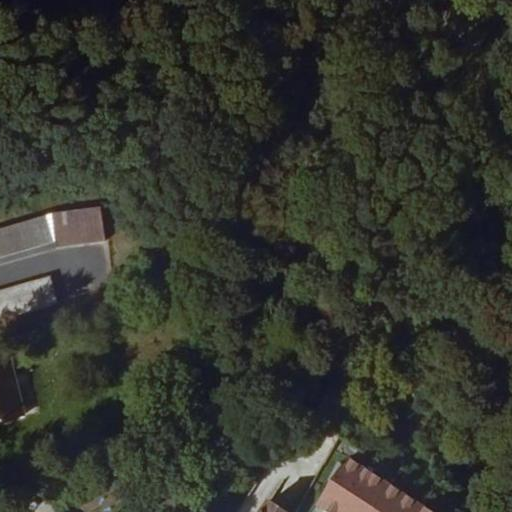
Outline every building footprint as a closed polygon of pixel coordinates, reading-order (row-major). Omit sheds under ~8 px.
[(101,204),(48,210),(52,238),(55,237),(56,242),(105,237),(101,204)] [(0,253),(52,238),(48,210),(0,224),(0,253)] [(7,286),(14,313),(59,299),(51,273),(7,286)] [(0,317),(14,313),(7,286),(0,288),(0,317)] [(0,420),(24,414),(9,357),(0,359),(0,420)] [(328,489),(317,505),(328,511),(433,511),(349,459),(344,466),(341,464),(326,487),(328,489)] [(290,511),(264,497),(255,511),(290,511)]
